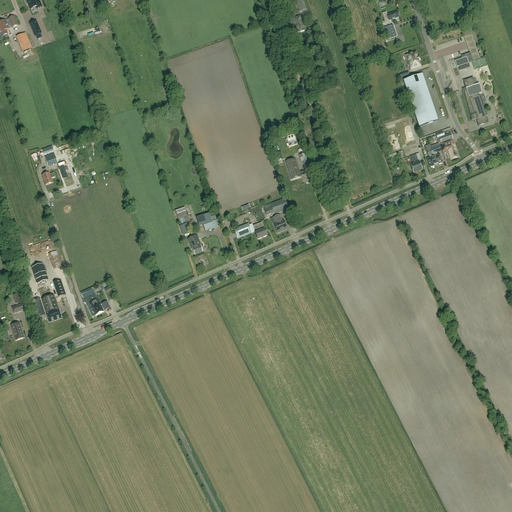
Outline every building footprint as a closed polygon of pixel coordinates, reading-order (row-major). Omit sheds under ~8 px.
[(36,0),(26,0),(27,0),(25,1),(27,5),(28,5),(31,10),(36,7),(37,9),(42,7),(40,1),(37,2),(36,0)] [(302,0),(297,0),(296,1),(300,12),(306,10),(302,0)] [(383,29),(387,40),(396,37),(393,26),(391,27),(389,21),(399,18),(397,12),(387,15),(386,13),(382,14),(385,22),(382,22),(383,24),(382,24),(383,29)] [(294,15),(292,16),(293,20),(292,20),(297,34),(306,31),(301,17),(295,19),(294,15)] [(5,21),(0,22),(0,32),(0,33),(2,32),(2,33),(3,36),(8,34),(7,31),(9,30),(9,29),(18,26),(14,16),(8,19),(9,20),(6,21),(5,21)] [(30,24),(35,37),(41,34),(36,21),(30,24)] [(4,38),(6,47),(16,44),(14,35),(4,38)] [(27,42),(13,47),(23,73),(37,67),(27,42)] [(394,60),(401,58),(399,52),(392,55),(394,60)] [(420,65),(416,52),(406,55),(411,69),(420,65)] [(466,57),(455,61),(457,68),(458,67),(459,67),(469,63),(466,57)] [(419,127),(438,121),(422,75),(403,81),(419,127)] [(463,81),(466,89),(463,90),(472,121),(476,119),(478,126),(488,123),(486,116),(488,116),(486,111),(485,111),(479,94),(482,93),(479,84),(476,85),(473,78),(463,81)] [(172,87),(164,90),(165,93),(168,93),(171,101),(175,100),(174,96),(175,96),(173,90),(172,87)] [(408,125),(403,126),(405,131),(407,137),(412,136),(408,125)] [(451,133),(444,136),(443,133),(436,135),(437,139),(438,139),(440,144),(445,142),(445,143),(452,140),(453,140),(451,133)] [(296,141),(294,134),(286,136),(288,143),(296,141)] [(445,142),(440,144),(443,152),(448,151),(452,160),(459,158),(455,145),(454,145),(452,140),(445,143),(445,142)] [(431,150),(430,145),(429,146),(436,165),(442,163),(439,155),(437,156),(436,153),(441,152),(439,147),(431,150)] [(436,165),(429,146),(425,147),(428,156),(429,156),(430,158),(427,160),(430,167),(436,165)] [(402,151),(388,156),(390,159),(403,154),(402,151)] [(58,164),(54,154),(45,158),(48,167),(58,164)] [(413,174),(422,171),(419,162),(418,162),(416,155),(410,157),(412,164),(410,165),(413,174)] [(292,180),(301,177),(295,159),(286,162),(292,180)] [(65,171),(68,170),(67,167),(64,168),(64,166),(59,168),(63,179),(67,177),(65,171)] [(49,174),(42,176),(46,185),(53,183),(51,179),(55,177),(54,173),(50,175),(49,174)] [(266,209),(265,210),(267,216),(274,214),(274,215),(289,210),(286,202),(285,202),(285,200),(265,207),(266,209)] [(198,221),(199,226),(209,223),(207,215),(200,217),(201,220),(198,221)] [(276,224),(274,225),(277,234),(287,230),(283,221),(282,221),(280,216),(274,218),(276,224)] [(204,226),(205,231),(220,226),(218,221),(204,226)] [(262,223),(253,226),(255,233),(258,240),(267,236),(265,229),(264,229),(262,223)] [(252,233),(249,226),(235,232),(238,239),(252,233)] [(193,249),(195,255),(203,253),(201,246),(198,236),(188,239),(192,249),(193,249)] [(48,253),(51,264),(58,262),(55,251),(48,253)] [(38,285),(48,281),(43,265),(32,269),(38,285)] [(61,279),(53,282),(58,298),(66,295),(61,279)] [(37,286),(39,293),(49,289),(47,282),(37,286)] [(84,300),(83,301),(85,304),(86,304),(92,318),(104,312),(102,309),(103,309),(102,307),(101,307),(93,290),(82,295),(84,300)] [(13,296),(16,305),(22,303),(19,294),(13,296)] [(53,296),(48,298),(42,299),(47,314),(50,323),(61,319),(58,310),(53,296)] [(37,319),(45,316),(40,299),(32,302),(37,319)] [(14,314),(25,311),(22,304),(12,308),(14,314)] [(19,323),(10,326),(15,341),(24,338),(19,323)] [(9,330),(3,332),(6,339),(11,337),(9,330)]
